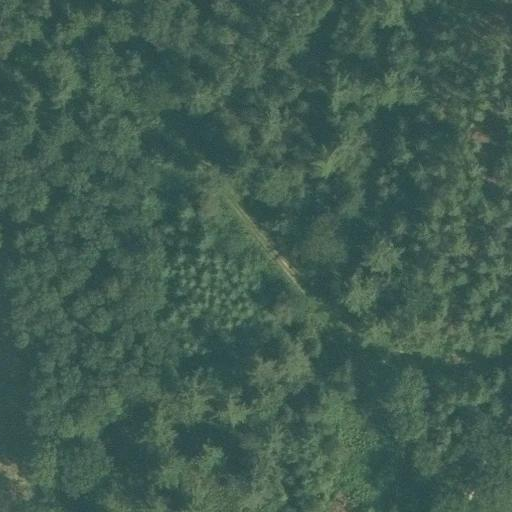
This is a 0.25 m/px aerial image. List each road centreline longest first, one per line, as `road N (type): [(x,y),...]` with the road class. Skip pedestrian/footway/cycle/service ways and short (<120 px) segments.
road 1 (track): [(478,511),(61,0)]
road 2 (track): [(342,346),(398,357),(511,340)]
road 3 (track): [(448,511),(511,384)]
